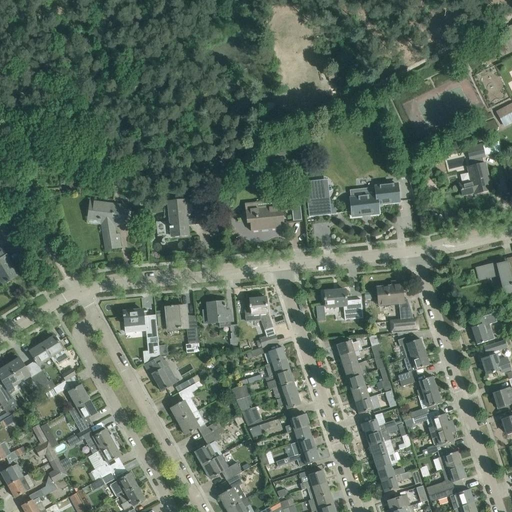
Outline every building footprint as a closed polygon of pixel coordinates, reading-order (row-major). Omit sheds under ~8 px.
[(511,103),(496,112),(504,127),(511,122),(511,103)] [(443,136),(447,146),(462,140),(458,130),(443,136)] [(472,182),(460,185),(460,186),(462,195),(474,193),(474,194),(491,190),(489,180),(485,163),(483,163),(482,158),(486,157),(485,156),(501,152),(499,142),(482,145),(482,144),(466,148),(469,161),(471,160),(473,166),(468,167),(472,182)] [(331,215),(331,214),(329,196),(328,197),(326,185),(321,180),(305,182),(309,217),(331,215)] [(375,194),(349,197),(351,213),(352,213),(352,216),(370,214),(370,212),(378,212),(378,214),(378,213),(377,201),(399,199),(397,184),(374,187),(375,194)] [(300,199),(291,200),(293,221),(302,220),(300,199)] [(186,200),(167,202),(169,227),(169,229),(170,229),(171,237),(189,235),(188,226),(196,225),(208,224),(208,222),(214,221),(212,210),(207,211),(195,212),(195,219),(187,220),(186,200)] [(115,235),(113,226),(113,221),(124,220),(126,206),(102,203),(102,202),(90,201),(89,209),(91,209),(90,217),(98,218),(98,220),(100,220),(101,219),(104,219),(103,223),(102,223),(106,249),(120,247),(118,235),(115,235)] [(280,201),(246,204),(247,214),(246,215),(247,223),(246,223),(246,224),(250,223),(251,231),(281,228),(280,222),(284,222),(284,221),(283,222),(280,201)] [(0,223),(0,230),(5,240),(11,237),(3,222),(0,223)] [(2,249),(0,249),(0,270),(8,283),(9,282),(9,280),(17,275),(8,260),(9,260),(2,249)] [(479,280),(489,278),(499,275),(505,296),(511,294),(511,268),(509,270),(507,263),(497,265),(492,267),(492,265),(476,269),(479,280)] [(377,288),(378,298),(378,305),(398,303),(399,313),(401,313),(402,323),(389,324),(390,334),(418,331),(407,299),(403,300),(402,285),(392,285),(392,287),(377,288)] [(325,294),(323,294),(324,301),(325,301),(326,308),(327,308),(344,306),(344,313),(345,320),(363,318),(361,300),(358,300),(350,301),(346,301),(345,290),(325,292),(325,294)] [(245,309),(246,319),(246,322),(261,320),(266,337),(260,339),(262,348),(278,343),(268,313),(266,298),(250,300),(250,305),(249,306),(249,308),(250,308),(250,309),(245,310),(245,309)] [(209,303),(210,310),(203,311),(204,324),(219,323),(220,328),(230,327),(231,339),(230,339),(231,345),(239,344),(237,325),(231,325),(230,311),(225,311),(225,307),(226,306),(225,305),(224,305),(224,302),(209,303)] [(167,308),(168,318),(169,329),(181,328),(182,329),(187,329),(189,344),(186,345),(187,354),(200,352),(196,316),(186,317),(185,306),(173,307),(173,306),(171,306),(171,307),(167,308)] [(323,306),(316,307),(317,314),(324,313),(323,306)] [(124,315),(123,315),(123,317),(124,317),(125,326),(124,326),(125,333),(142,331),(149,330),(148,327),(147,317),(143,317),(142,310),(124,312),(124,315)] [(497,322),(494,314),(491,315),(473,321),(475,327),(471,328),(477,345),(494,339),(490,324),(497,322)] [(55,336),(42,344),(51,358),(51,357),(54,363),(57,361),(59,364),(69,358),(64,351),(63,352),(62,351),(63,350),(59,343),(59,342),(58,340),(58,341),(55,336)] [(369,336),(372,346),(379,344),(376,336),(369,336)] [(401,339),(387,344),(389,350),(402,345),(401,339)] [(420,339),(411,342),(406,344),(409,352),(404,353),(406,358),(404,359),(425,352),(420,339)] [(488,354),(490,357),(482,360),(487,374),(492,372),(493,373),(495,373),(494,372),(500,370),(501,373),(510,370),(506,358),(503,349),(506,348),(504,340),(484,347),(486,354),(488,354)] [(350,341),(346,342),(336,345),(340,357),(362,349),(359,341),(351,344),(350,341)] [(42,344),(29,352),(34,359),(33,359),(34,362),(30,365),(47,393),(55,387),(51,380),(49,382),(42,371),(41,371),(38,366),(51,358),(42,344)] [(160,356),(159,344),(150,345),(152,361),(153,360),(160,356)] [(382,355),(379,344),(372,346),(371,347),(375,358),(382,355)] [(282,347),(273,350),(268,352),(272,364),(265,366),(286,359),(282,347)] [(264,354),(262,348),(246,353),(248,359),(264,354)] [(340,357),(344,368),(358,363),(356,357),(360,356),(359,351),(340,357)] [(425,352),(404,359),(409,372),(429,366),(425,352)] [(382,356),(382,355),(375,358),(369,360),(370,363),(375,362),(378,370),(384,367),(380,356),(382,356)] [(164,361),(161,356),(160,356),(153,360),(152,361),(144,365),(150,363),(155,373),(152,375),(161,391),(171,386),(171,385),(177,382),(165,360),(164,361)] [(19,358),(8,366),(19,383),(30,376),(43,396),(45,394),(47,393),(30,365),(25,367),(19,358)] [(290,370),(286,359),(265,366),(269,377),(290,370)] [(361,375),(358,363),(344,368),(347,380),(361,375)] [(8,366),(0,370),(0,378),(2,382),(0,382),(0,389),(0,390),(12,409),(14,413),(19,409),(17,406),(13,399),(11,394),(15,390),(13,387),(19,383),(8,366)] [(384,368),(384,367),(378,370),(379,369),(383,380),(388,379),(384,368)] [(72,369),(62,376),(65,381),(75,375),(76,375),(72,369)] [(293,382),(290,370),(269,377),(265,379),(269,390),(279,386),(293,382)] [(413,377),(411,372),(390,378),(392,384),(400,381),(413,377)] [(260,375),(239,382),(240,387),(245,385),(262,380),(260,375)] [(365,386),(361,375),(347,380),(351,391),(365,386)] [(415,383),(413,377),(400,381),(401,387),(415,383)] [(432,377),(423,380),(418,381),(421,389),(416,391),(418,396),(437,390),(432,377)] [(195,384),(192,379),(180,385),(183,390),(195,384)] [(391,389),(388,379),(383,380),(383,381),(376,383),(378,390),(384,388),(384,391),(391,389)] [(47,393),(45,394),(49,400),(51,398),(56,395),(66,389),(69,387),(65,381),(55,387),(47,393)] [(297,393),(293,382),(279,386),(279,387),(272,389),(276,400),(297,393)] [(198,389),(195,384),(183,390),(178,393),(183,402),(171,409),(178,422),(198,411),(191,398),(194,396),(192,393),(198,389)] [(240,387),(231,390),(236,400),(249,396),(245,385),(240,387)] [(81,386),(73,390),(68,393),(76,407),(89,399),(81,386)] [(369,398),(365,386),(351,391),(355,402),(369,398)] [(511,388),(503,391),(493,394),(495,401),(494,401),(497,409),(502,408),(502,407),(511,403),(511,388)] [(0,390),(0,389),(0,402),(3,408),(9,417),(15,413),(14,413),(12,409),(0,390)] [(441,403),(437,390),(418,396),(420,401),(425,400),(427,408),(441,403)] [(392,391),(385,393),(390,408),(397,406),(392,391)] [(301,405),(297,393),(276,400),(277,400),(279,407),(285,404),(287,410),(301,405)] [(377,395),(369,398),(355,402),(359,414),(380,407),(377,395)] [(249,409),(245,398),(242,399),(236,401),(241,412),(249,409)] [(97,413),(89,399),(76,407),(84,420),(97,413)] [(250,410),(249,409),(241,412),(248,426),(256,423),(250,409),(250,410)] [(440,416),(438,410),(412,419),(414,425),(426,421),(430,434),(453,426),(451,421),(447,422),(445,414),(440,416)] [(306,414),(290,419),(292,425),(285,427),(287,433),(294,431),(308,426),(307,422),(309,421),(306,414)] [(0,444),(4,443),(10,439),(8,435),(4,428),(7,427),(6,425),(15,419),(12,415),(9,417),(0,421),(0,444)] [(178,422),(185,435),(199,428),(192,415),(178,422)] [(511,416),(511,417),(502,420),(506,434),(511,432),(511,416)] [(376,419),(371,421),(362,424),(366,435),(396,425),(394,421),(385,423),(386,424),(378,426),(376,419)] [(277,427),(275,421),(249,429),(253,438),(262,435),(261,431),(277,427)] [(47,424),(40,427),(47,440),(54,437),(47,424)] [(396,426),(396,425),(366,435),(369,447),(383,442),(380,431),(396,426)] [(213,431),(210,426),(201,431),(204,436),(221,427),(221,426),(213,431)] [(312,438),(308,426),(294,431),(298,442),(312,438)] [(453,426),(430,434),(435,447),(422,451),(424,457),(449,448),(447,443),(454,441),(451,433),(455,432),(453,426)] [(224,432),(221,427),(204,436),(208,445),(195,452),(203,466),(222,455),(215,442),(221,438),(219,435),(224,432)] [(77,435),(69,439),(72,446),(81,441),(92,435),(89,428),(81,433),(77,434),(77,435)] [(98,435),(86,441),(93,455),(94,454),(100,451),(114,443),(116,442),(112,434),(109,436),(106,430),(98,435)] [(404,444),(398,446),(399,449),(412,445),(408,435),(402,437),(404,444)] [(315,449),(312,438),(298,442),(301,454),(315,449)] [(394,451),(390,440),(369,447),(373,458),(387,453),(394,451)] [(35,449),(40,458),(46,455),(50,463),(58,458),(49,442),(42,445),(35,449)] [(101,467),(91,472),(96,481),(101,478),(113,472),(108,463),(121,456),(118,450),(120,449),(116,442),(114,443),(100,451),(94,454),(101,467)] [(10,454),(4,443),(0,444),(0,461),(6,458),(9,462),(24,455),(27,453),(23,446),(10,454)] [(414,452),(412,445),(399,449),(399,450),(405,448),(406,451),(408,450),(409,454),(414,452)] [(451,454),(449,448),(424,457),(437,452),(439,458),(438,458),(442,471),(461,465),(457,452),(451,454)] [(301,454),(276,462),(278,467),(298,460),(300,467),(319,461),(315,449),(301,454)] [(259,455),(262,465),(263,466),(269,464),(265,453),(259,455)] [(373,458),(377,470),(391,465),(387,453),(373,458)] [(222,455),(203,466),(210,479),(223,471),(228,480),(237,475),(232,466),(229,467),(222,455)] [(67,475),(58,458),(50,463),(54,471),(49,474),(54,483),(67,475)] [(24,477),(17,464),(1,473),(8,486),(24,477)] [(377,470),(380,481),(395,477),(391,465),(377,470)] [(461,465),(442,471),(446,485),(466,478),(461,465)] [(418,470),(395,477),(380,481),(384,493),(398,488),(397,483),(402,481),(402,480),(412,477),(415,485),(422,483),(418,470)] [(322,471),(313,474),(308,475),(310,481),(303,483),(300,484),(302,490),(326,482),(322,471)] [(113,472),(101,478),(105,485),(111,481),(116,478),(113,472)] [(116,482),(110,485),(117,498),(119,497),(124,495),(123,494),(138,487),(130,474),(122,478),(116,482)] [(242,484),(237,475),(228,480),(233,489),(229,491),(228,490),(226,491),(227,492),(219,496),(227,509),(246,498),(239,486),(242,484)] [(8,486),(15,498),(31,489),(24,477),(8,486)] [(330,494),(326,482),(312,487),(316,498),(330,494)] [(437,484),(426,488),(429,496),(430,496),(440,493),(437,484)] [(54,490),(51,485),(31,495),(34,501),(33,502),(33,501),(22,507),(24,511),(41,511),(45,510),(39,499),(50,493),(49,492),(54,490)] [(427,500),(423,486),(416,488),(421,503),(427,500)] [(124,495),(119,497),(123,504),(121,505),(124,511),(133,506),(136,505),(145,500),(138,487),(123,494),(124,495)] [(287,495),(285,489),(278,492),(280,498),(287,495)] [(469,489),(460,493),(449,496),(453,509),(474,503),(469,489)] [(442,498),(440,493),(430,496),(432,502),(442,498)] [(76,494),(70,497),(78,511),(82,511),(85,510),(76,494)] [(334,505),(330,494),(316,498),(318,504),(314,505),(316,511),(334,505)] [(410,506),(407,495),(387,501),(390,511),(392,511),(412,506),(410,506)] [(250,505),(246,498),(227,509),(228,511),(245,511),(244,509),(250,505)] [(288,500),(280,503),(282,509),(290,507),(288,500)] [(430,511),(431,511),(427,500),(421,503),(423,502),(424,506),(425,511),(430,511)] [(476,511),(474,503),(453,509),(454,511),(476,511)]
